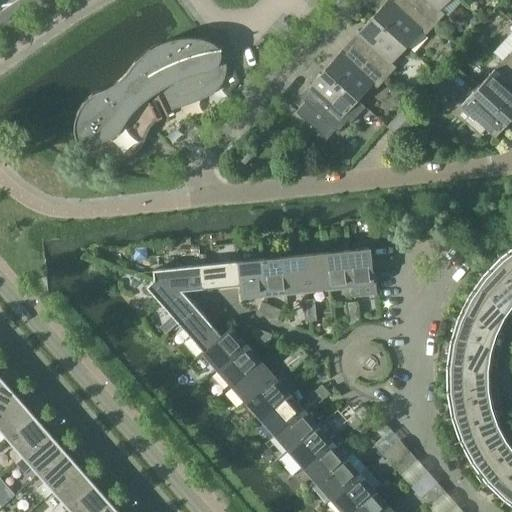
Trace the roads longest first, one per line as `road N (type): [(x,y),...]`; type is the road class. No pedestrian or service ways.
road 1 (residential): [(511,163),(202,198),(208,156),(351,0)]
road 2 (tertiary): [(200,511),(0,284)]
road 3 (tertiary): [(0,319),(169,511)]
road 4 (residential): [(393,386),(355,398),(334,378),(342,341),(380,335)]
road 5 (residential): [(442,271),(422,319),(422,396)]
